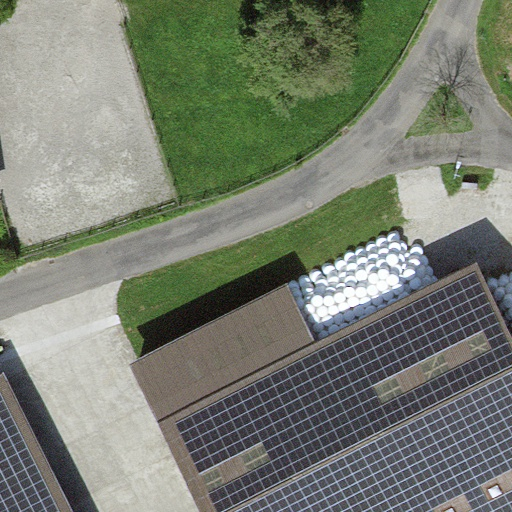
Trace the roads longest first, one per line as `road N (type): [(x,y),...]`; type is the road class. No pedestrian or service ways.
road 1 (unclassified): [(356,158),(281,204),(0,299)]
road 2 (unclassified): [(455,21),(412,92),(356,158)]
road 3 (residential): [(511,156),(430,150),(356,158)]
road 4 (residential): [(511,140),(481,94),(455,21)]
